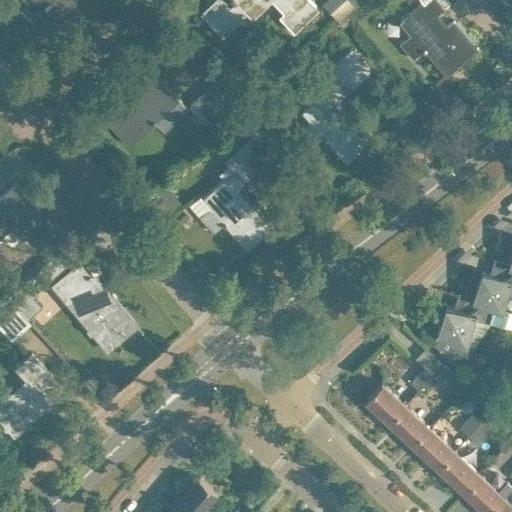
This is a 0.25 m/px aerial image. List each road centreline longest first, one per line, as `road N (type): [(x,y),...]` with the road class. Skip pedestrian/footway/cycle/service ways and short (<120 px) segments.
road 1 (tertiary): [(511,125),(231,343)]
road 2 (residential): [(231,343),(30,109)]
road 3 (residential): [(289,401),(511,188)]
road 4 (tertiary): [(231,343),(44,511)]
road 5 (residential): [(229,417),(216,408),(198,411),(111,511)]
road 6 (unclassified): [(407,511),(289,401)]
road 7 (residential): [(30,109),(147,0)]
